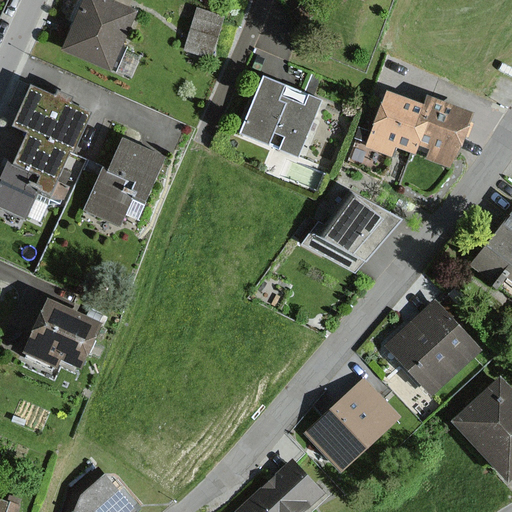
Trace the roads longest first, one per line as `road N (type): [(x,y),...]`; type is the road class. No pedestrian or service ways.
road 1 (unclassified): [(180,511),(273,432),(419,256),(511,123)]
road 2 (unknown): [(246,25),(203,169),(114,393)]
road 3 (unknown): [(7,67),(179,141)]
